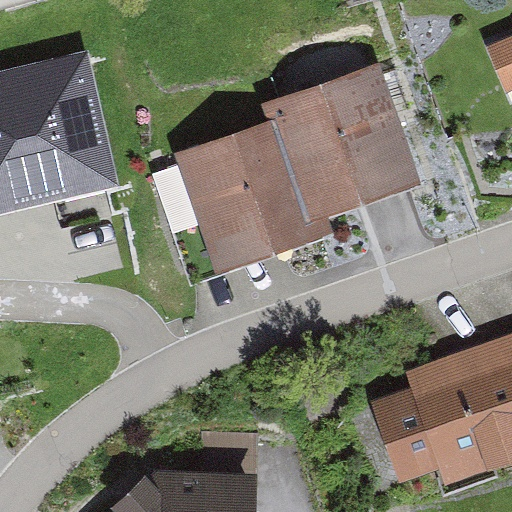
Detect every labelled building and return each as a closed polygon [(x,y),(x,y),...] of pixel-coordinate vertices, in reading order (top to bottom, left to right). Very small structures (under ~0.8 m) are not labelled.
[(511,44),(499,50),(511,79),(511,44)] [(84,60),(0,78),(0,195),(109,172),(84,60)] [(381,61),(268,101),(274,123),(309,219),(381,193),(423,179),(381,61)] [(274,123),(149,168),(190,279),(239,262),(314,234),(309,219),(274,123)] [(435,391),(387,409),(418,492),(453,479),(459,495),(511,474),(511,335),(426,368),(435,391)] [(256,436),(201,434),(199,464),(255,466),(256,436)] [(115,509),(112,511),(254,511),(255,466),(199,464),(166,464),(151,476),(147,471),(109,502),(115,509)]
